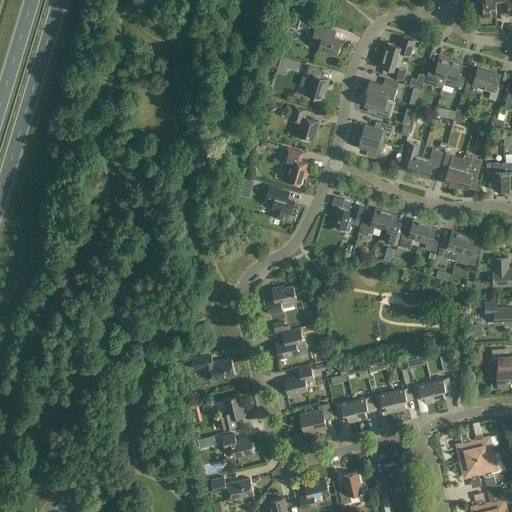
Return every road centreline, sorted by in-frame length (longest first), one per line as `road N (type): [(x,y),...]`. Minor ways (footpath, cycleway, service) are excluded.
road 1 (residential): [(416,443),(301,462),(274,443),(239,289),(254,269),(292,246),(334,163)]
road 2 (residential): [(334,163),(345,91),(369,33),(406,14),(446,16)]
road 3 (trunk): [(0,200),(60,0)]
road 4 (residential): [(511,210),(425,203),(334,163)]
